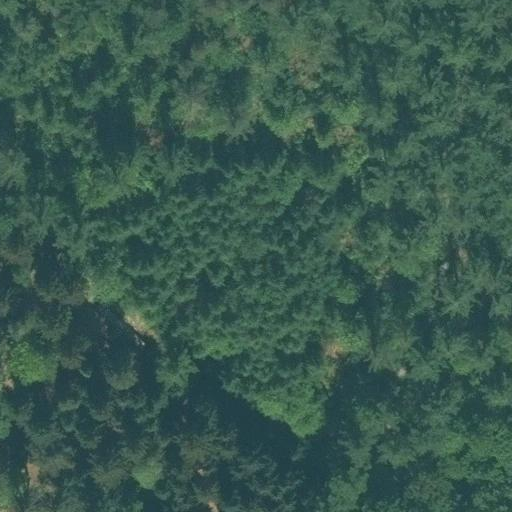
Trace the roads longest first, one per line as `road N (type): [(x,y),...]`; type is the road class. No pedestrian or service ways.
road 1 (track): [(278,0),(38,251)]
road 2 (tertiary): [(392,511),(511,407)]
